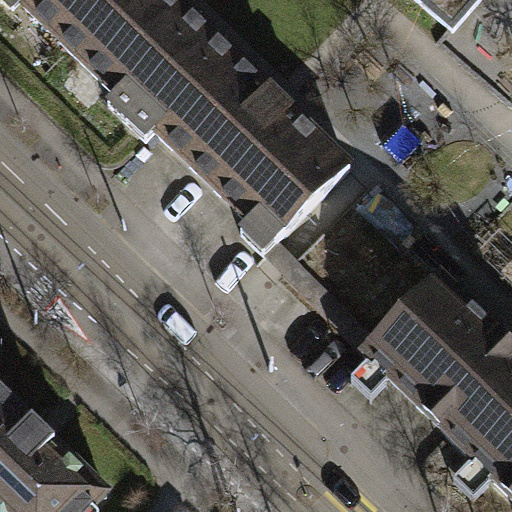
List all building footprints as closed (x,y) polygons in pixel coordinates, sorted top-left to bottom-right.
[(107,106),(125,124),(213,36),(176,0),(4,0),(15,11),(23,3),(116,96),(107,106)] [(414,0),(453,33),(481,0),(414,0)] [(236,237),(260,260),(348,173),(213,36),(125,124),(145,144),(153,136),(245,228),(236,237)] [(499,488),(511,474),(511,349),(438,278),(362,355),(499,488)] [(0,511),(88,511),(106,494),(0,389),(0,511)] [(511,474),(499,488),(511,499),(511,474)]
